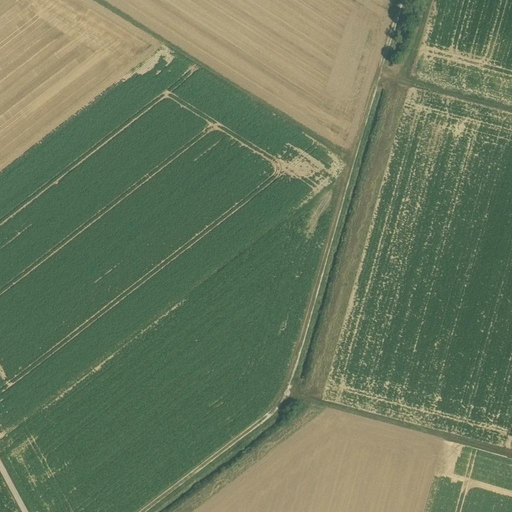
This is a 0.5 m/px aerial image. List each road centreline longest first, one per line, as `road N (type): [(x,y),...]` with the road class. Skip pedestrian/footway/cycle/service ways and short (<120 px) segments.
road 1 (track): [(141,511),(284,394),(352,160)]
road 2 (track): [(98,0),(352,160)]
road 3 (track): [(284,394),(511,458)]
road 4 (track): [(352,160),(399,0)]
road 5 (track): [(378,75),(511,113)]
